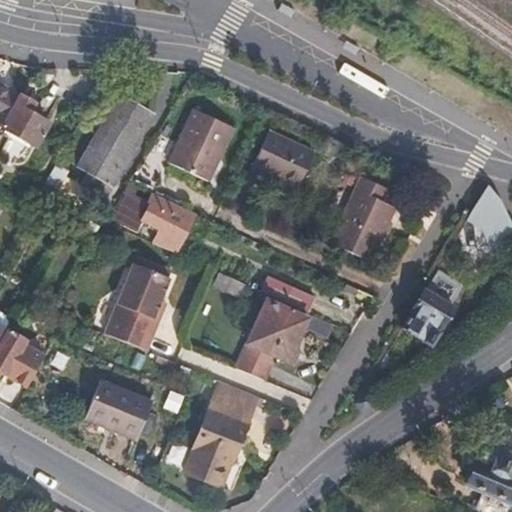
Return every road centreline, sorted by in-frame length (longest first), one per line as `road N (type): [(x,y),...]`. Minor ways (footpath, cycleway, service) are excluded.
road 1 (residential): [(475,162),(381,139),(212,61),(0,29)]
road 2 (residential): [(316,479),(303,444),(475,162)]
road 3 (secondary): [(511,340),(316,479)]
road 4 (residential): [(0,434),(130,511)]
